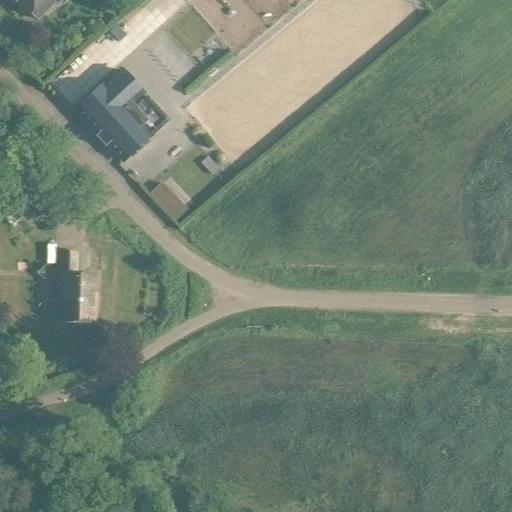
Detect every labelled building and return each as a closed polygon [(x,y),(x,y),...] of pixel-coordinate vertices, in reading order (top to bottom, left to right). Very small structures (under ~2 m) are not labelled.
[(9,0),(26,17),(27,15),(35,23),(53,5),(48,0),(9,0)] [(114,27),(107,34),(116,43),(123,37),(114,27)] [(121,162),(159,127),(165,121),(159,115),(119,71),(75,112),(97,136),(94,138),(103,148),(106,146),(121,162)] [(0,136),(0,145),(6,152),(19,141),(9,129),(0,136)] [(41,197),(50,190),(46,186),(37,192),(32,186),(20,196),(36,216),(49,205),(41,197)] [(184,211),(176,202),(164,213),(173,222),(184,211)] [(62,323),(92,324),(93,277),(74,277),(74,253),(61,253),(60,285),(63,286),(62,323)]
